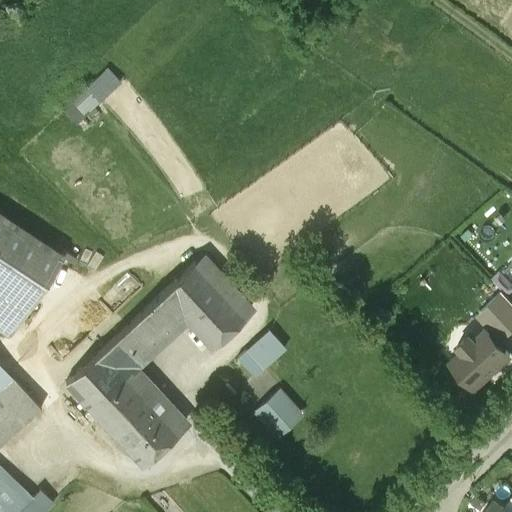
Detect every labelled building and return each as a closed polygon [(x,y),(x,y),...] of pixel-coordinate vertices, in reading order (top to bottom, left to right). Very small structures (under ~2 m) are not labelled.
[(104,62),(62,110),(78,123),(120,76),(104,62)] [(64,262),(0,217),(0,324),(14,334),(64,262)] [(202,260),(161,298),(187,326),(212,352),(253,313),(202,260)] [(501,291),(475,316),(486,328),(498,341),(511,327),(511,303),(511,302),(501,291)] [(161,298),(143,315),(168,343),(187,326),(161,298)] [(67,383),(92,411),(139,368),(168,343),(143,315),(67,383)] [(454,345),(461,352),(450,362),(474,388),(511,354),(498,341),(486,328),(475,338),(469,332),(454,345)] [(268,333),(237,361),(254,380),(285,352),(268,333)] [(189,424),(139,368),(92,411),(142,466),(189,424)] [(0,452),(37,417),(0,378),(0,452)] [(282,391),(252,415),(275,443),(305,418),(282,391)] [(0,472),(0,511),(39,511),(47,503),(28,485),(21,492),(0,472)] [(511,511),(511,509),(493,497),(483,511),(511,511)]
